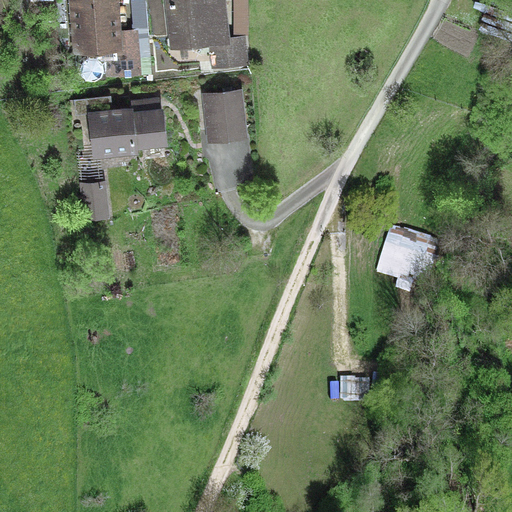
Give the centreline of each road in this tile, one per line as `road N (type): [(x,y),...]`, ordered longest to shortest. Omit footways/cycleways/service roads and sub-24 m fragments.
road 1 (track): [(314,237),(202,511)]
road 2 (residential): [(441,0),(314,237)]
